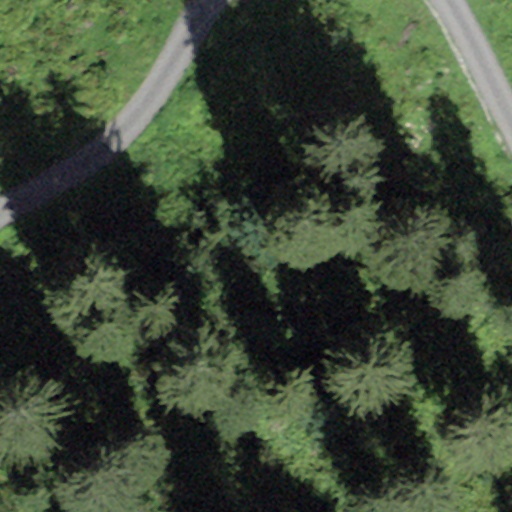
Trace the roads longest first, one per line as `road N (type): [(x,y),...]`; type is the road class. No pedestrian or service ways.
road 1 (track): [(221,0),(116,143),(0,215)]
road 2 (track): [(511,125),(449,0)]
